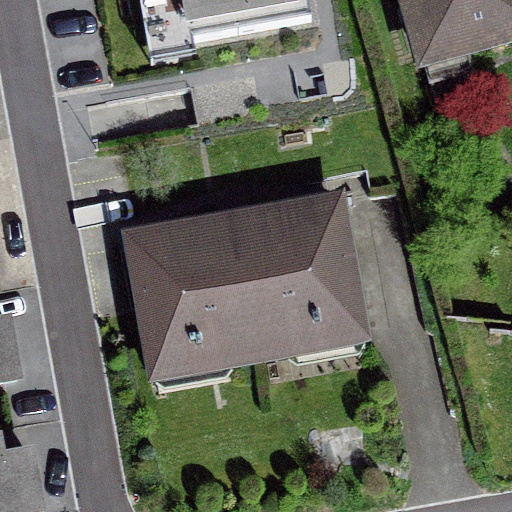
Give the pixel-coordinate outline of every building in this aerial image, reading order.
[(169,0),(177,46),(310,22),(306,0),(169,0)] [(511,0),(405,0),(423,65),(511,40),(511,0)] [(195,355),(198,369),(320,347),(318,334),(359,326),(338,208),(133,246),(155,362),(195,355)] [(0,383),(16,381),(7,326),(0,327),(0,383)] [(0,511),(39,511),(30,458),(1,463),(0,460),(0,511)]
